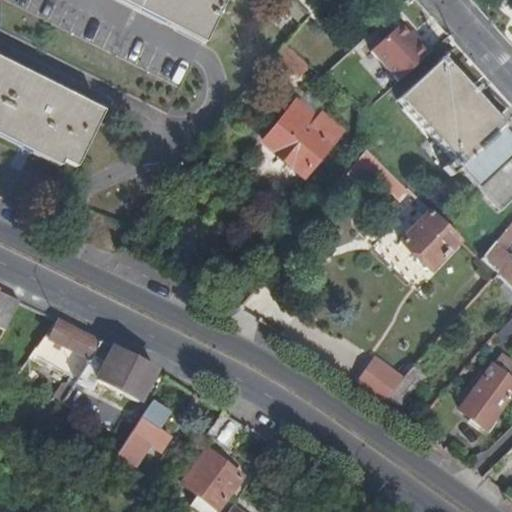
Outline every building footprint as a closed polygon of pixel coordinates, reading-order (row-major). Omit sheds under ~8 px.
[(201,50),(103,0),(0,0),(0,7),(1,8),(0,36),(167,118),(201,50)] [(103,0),(201,50),(226,0),(103,0)] [(288,0),(280,10),(302,29),(311,20),(290,0),(288,0)] [(431,20),(416,3),(405,12),(420,30),(431,20)] [(431,20),(420,30),(439,50),(450,40),(431,20)] [(365,55),(396,85),(407,73),(411,76),(431,55),(397,22),(365,55)] [(286,50),(277,61),(300,81),(311,70),(286,50)] [(499,216),(511,204),(511,109),(498,122),(472,93),(486,80),(459,50),(399,105),(452,164),(444,172),(452,180),(460,173),(499,216)] [(0,135),(75,173),(103,118),(0,65),(0,135)] [(305,179),(344,134),(325,118),(320,123),(300,106),(265,147),(305,179)] [(367,153),(347,179),(356,186),(369,171),(382,184),(390,176),(367,153)] [(390,176),(382,184),(399,201),(407,193),(390,176)] [(460,244),(430,214),(400,245),(430,275),(460,244)] [(496,277),(495,278),(511,294),(511,262),(503,254),(511,244),(511,227),(480,263),(496,277)] [(0,333),(6,337),(21,306),(0,296),(0,333)] [(511,322),(498,337),(506,344),(511,337),(511,322)] [(100,345),(59,325),(49,344),(90,364),(100,345)] [(138,407),(155,375),(100,345),(90,364),(76,386),(91,394),(97,384),(138,407)] [(375,361),(355,388),(383,407),(388,401),(405,382),(375,361)] [(460,414),(486,433),(511,398),(511,384),(493,370),(460,414)] [(415,371),(405,382),(388,401),(396,408),(422,378),(415,371)] [(116,461),(132,472),(138,462),(143,466),(148,458),(144,454),(148,448),(160,457),(171,441),(160,434),(171,419),(153,406),(116,461)] [(225,449),(237,431),(227,424),(215,442),(225,449)] [(212,511),(218,511),(242,482),(207,455),(182,488),(212,511)]
